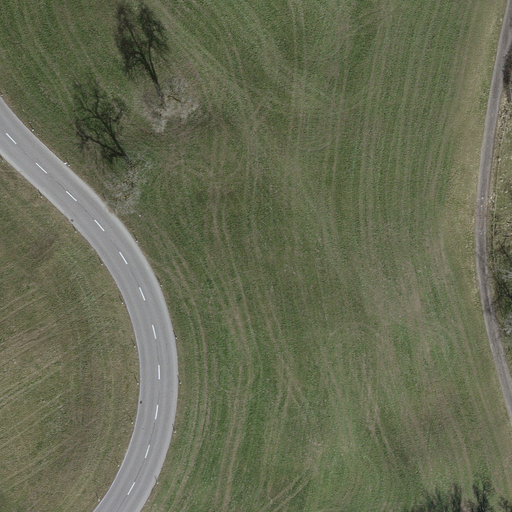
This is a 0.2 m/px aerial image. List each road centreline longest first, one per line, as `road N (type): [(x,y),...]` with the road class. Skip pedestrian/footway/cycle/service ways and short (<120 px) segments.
road 1 (tertiary): [(113,511),(149,442),(152,331),(134,281),(104,237),(0,127)]
road 2 (track): [(511,402),(482,251),(511,34)]
